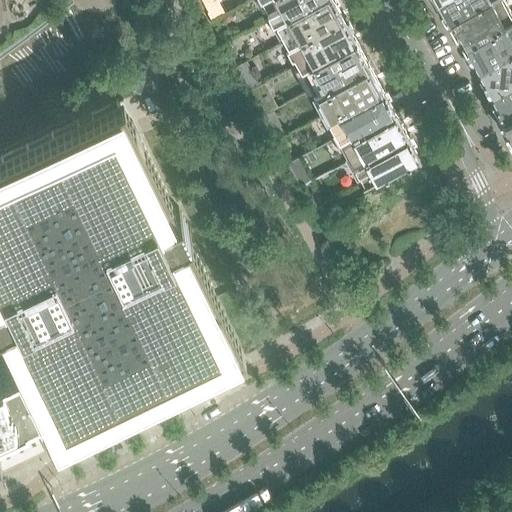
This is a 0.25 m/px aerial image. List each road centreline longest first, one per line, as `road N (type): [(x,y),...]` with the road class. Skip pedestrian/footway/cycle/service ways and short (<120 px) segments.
road 1 (primary): [(493,245),(387,330),(135,491)]
road 2 (primary): [(206,511),(511,302)]
road 3 (residential): [(393,0),(470,155),(493,245)]
